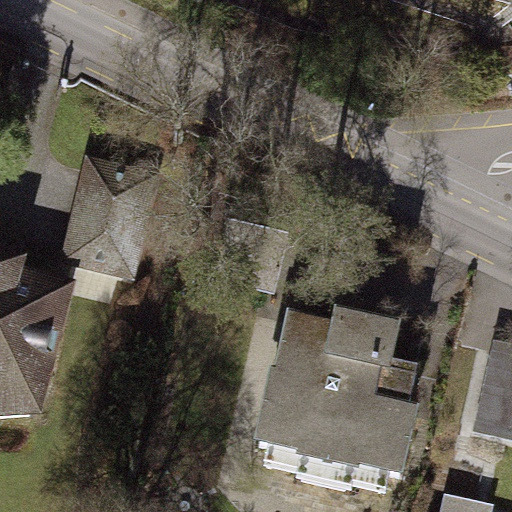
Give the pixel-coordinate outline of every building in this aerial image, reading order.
[(60,260),(123,275),(146,179),(83,164),(60,260)] [(207,279),(269,295),(285,237),(222,220),(207,279)] [(0,381),(33,392),(62,291),(12,277),(15,266),(12,265),(17,248),(0,243),(0,381)] [(330,331),(286,321),(273,379),(268,378),(253,444),(298,454),(297,459),(349,471),(350,466),(393,476),(408,414),(401,413),(411,370),(383,363),(390,333),(333,320),(330,331)] [(511,354),(485,349),(469,422),(511,431),(511,354)] [(435,511),(466,511),(468,504),(440,497),(435,511)]
